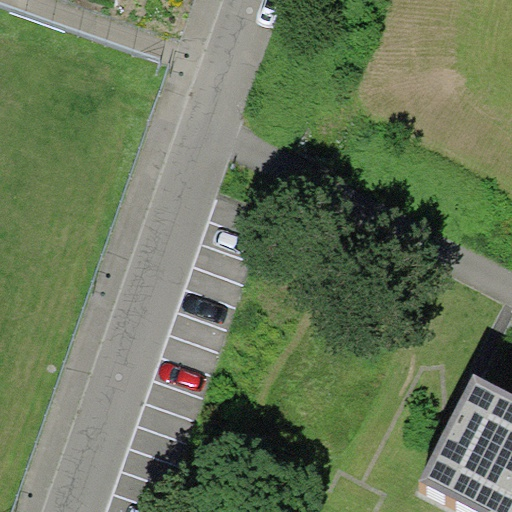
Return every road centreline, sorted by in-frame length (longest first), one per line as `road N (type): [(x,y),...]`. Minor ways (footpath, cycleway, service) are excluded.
road 1 (residential): [(69,511),(254,0)]
road 2 (track): [(228,74),(16,0)]
